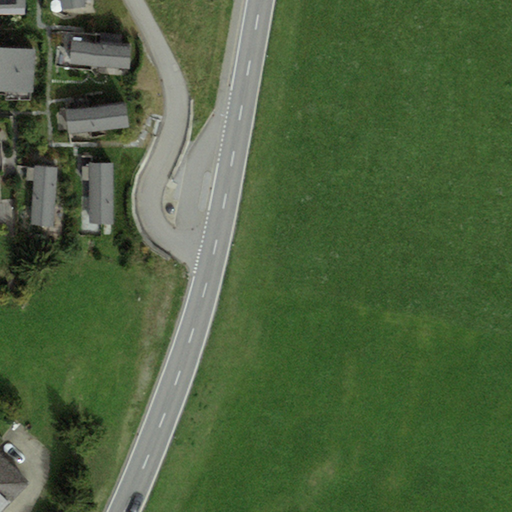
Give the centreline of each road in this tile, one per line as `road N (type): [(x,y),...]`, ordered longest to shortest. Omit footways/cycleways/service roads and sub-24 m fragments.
road 1 (residential): [(216,253),(159,234),(146,216),(186,123),(182,92),(135,0)]
road 2 (secondary): [(216,253),(181,387),(129,511)]
road 3 (secondary): [(259,0),(216,253)]
